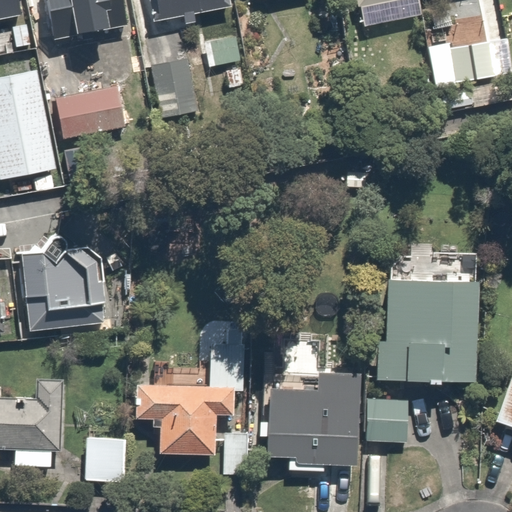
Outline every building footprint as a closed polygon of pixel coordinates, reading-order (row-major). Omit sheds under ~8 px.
[(25,0),(0,0),(0,21),(29,16),(25,0)] [(106,33),(99,0),(50,0),(59,43),(106,33)] [(152,0),(157,20),(235,5),(234,0),(152,0)] [(353,0),(361,32),(424,16),(420,0),(353,0)] [(34,20),(10,24),(15,55),(39,51),(34,20)] [(196,111),(181,23),(151,29),(136,31),(151,119),(196,111)] [(479,80),(511,73),(511,42),(511,36),(450,48),(447,32),(427,36),(442,114),(484,106),(479,80)] [(239,35),(201,42),(206,69),(244,63),(239,35)] [(60,172),(36,67),(0,75),(0,164),(5,185),(60,172)] [(103,89),(56,99),(65,137),(111,127),(103,89)] [(54,250),(17,256),(29,337),(100,326),(97,307),(63,312),(54,250)] [(485,286),(388,278),(380,378),(478,385),(485,286)] [(208,383),(136,377),(132,427),(165,429),(163,454),(222,459),(226,414),(238,415),(240,393),(248,394),(252,345),(212,341),(208,383)] [(271,437),(271,467),(319,467),(319,497),(364,497),(364,440),(409,439),(409,393),(368,394),(368,373),(322,373),(322,391),(271,391),(271,417),(264,417),(264,438),(271,437)] [(0,447),(16,449),(15,467),(59,469),(61,444),(67,444),(71,381),(36,378),(35,398),(3,396),(4,384),(0,383),(0,447)] [(511,382),(500,424),(511,426),(511,382)] [(133,436),(87,434),(85,482),(130,485),(133,436)]
